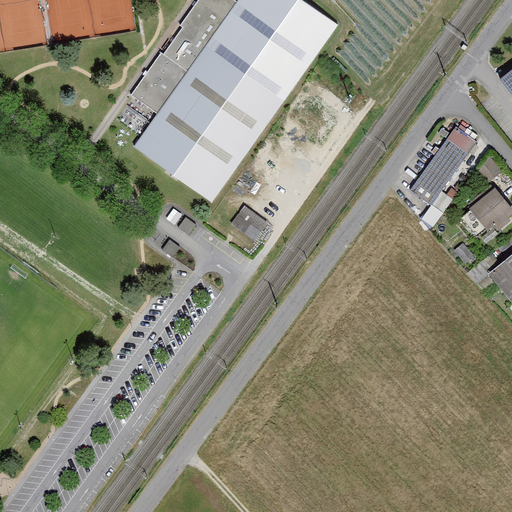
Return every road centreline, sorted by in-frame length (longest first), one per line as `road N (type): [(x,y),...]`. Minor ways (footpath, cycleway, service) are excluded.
road 1 (residential): [(71,511),(239,279),(209,258),(26,511)]
road 2 (unclassified): [(186,451),(447,93)]
road 3 (unknown): [(239,279),(310,181)]
